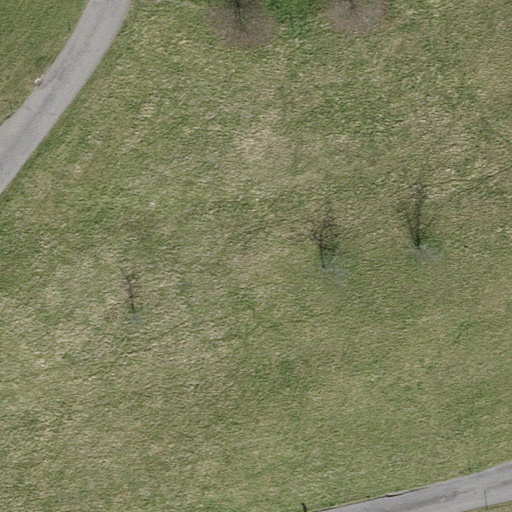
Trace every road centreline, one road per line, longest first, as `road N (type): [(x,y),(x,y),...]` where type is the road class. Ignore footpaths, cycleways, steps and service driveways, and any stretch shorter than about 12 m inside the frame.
road 1 (unclassified): [(0,152),(104,0)]
road 2 (unclassified): [(511,479),(364,511)]
